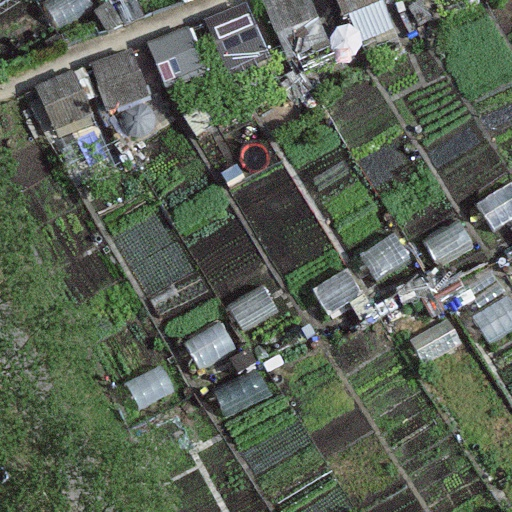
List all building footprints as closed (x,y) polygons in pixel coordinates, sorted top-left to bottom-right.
[(87,0),(51,0),(41,6),(55,31),(93,10),(87,0)] [(307,0),(271,0),(261,4),(279,49),(321,31),(307,0)] [(382,0),(333,0),(344,26),(386,9),(382,0)] [(247,9),(206,25),(224,70),(266,53),(247,9)] [(189,31),(147,48),(165,92),(207,75),(189,31)] [(131,53),(89,70),(108,114),(149,97),(131,53)] [(75,73),(34,90),(52,135),(94,118),(75,73)] [(511,189),(476,209),(491,235),(511,222),(511,189)] [(458,223),(420,244),(435,269),(473,248),(458,223)] [(397,237),(359,258),(374,284),(411,262),(397,237)] [(349,274),(311,295),(325,320),(363,299),(349,274)] [(264,289),(227,310),(241,336),(279,315),(264,289)] [(511,306),(508,300),(470,321),(485,347),(511,331),(511,306)] [(220,326),(182,347),(197,373),(235,351),(220,326)] [(257,373),(211,397),(223,422),(270,397),(257,373)]
